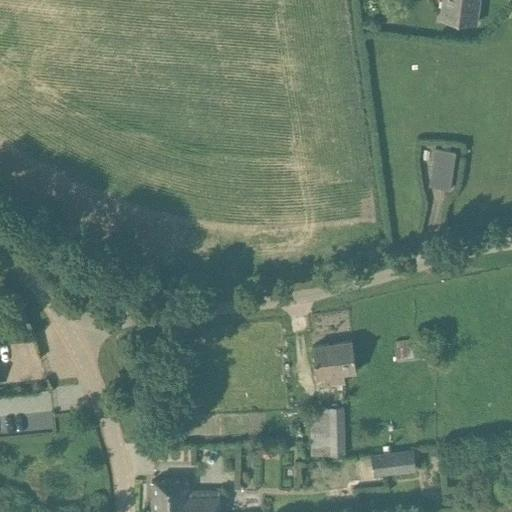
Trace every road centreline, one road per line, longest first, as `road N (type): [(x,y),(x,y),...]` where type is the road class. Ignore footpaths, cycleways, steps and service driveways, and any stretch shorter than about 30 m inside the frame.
road 1 (unclassified): [(59,322),(286,303),(511,244)]
road 2 (unclassified): [(121,511),(98,395),(59,322)]
